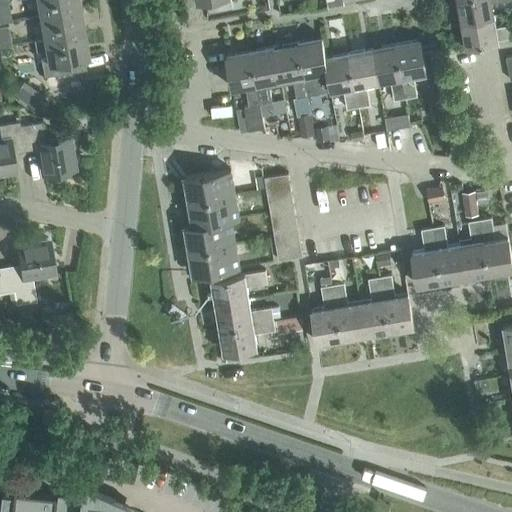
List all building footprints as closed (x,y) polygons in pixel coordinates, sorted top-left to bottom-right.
[(0,0),(0,22),(11,20),(7,0),(0,0)] [(36,0),(39,15),(79,8),(77,0),(36,0)] [(207,0),(210,11),(232,7),(230,0),(207,0)] [(501,0),(456,0),(461,20),(494,14),(492,2),(501,0)] [(83,32),(79,8),(39,15),(43,37),(43,39),(83,32)] [(511,23),(496,26),(494,14),(461,20),(465,45),(511,36),(511,23)] [(7,25),(0,26),(0,46),(11,44),(7,25)] [(87,55),(83,32),(43,39),(43,37),(34,39),(36,50),(39,50),(41,63),(44,76),(85,68),(83,56),(87,55)] [(325,56),(326,56),(322,36),(298,41),(307,94),(319,92),(315,72),(326,70),(327,69),(325,56)] [(420,38),(395,43),(405,97),(417,94),(413,74),(426,72),(420,38)] [(307,94),(298,41),(274,45),(281,83),(293,80),(296,96),(307,94)] [(405,97),(395,43),(372,47),(378,80),(390,78),(394,99),(405,97)] [(281,83),(274,45),(250,49),(260,103),(272,101),(269,85),(281,83)] [(378,80),(372,47),(348,52),(358,105),(369,103),(366,83),(378,80)] [(264,127),(260,103),(250,49),(226,54),(232,87),(245,85),(249,104),(244,105),(248,129),(264,127)] [(358,105),(348,52),(326,56),(325,56),(327,69),(326,70),(330,89),(343,87),(347,107),(358,105)] [(23,80),(14,93),(34,107),(43,93),(23,80)] [(272,101),(260,103),(263,115),(274,113),(272,101)] [(313,133),(310,113),(298,115),(302,135),(313,133)] [(392,115),(384,117),(386,128),(394,127),(392,115)] [(18,124),(19,124),(18,120),(0,123),(0,173),(14,171),(10,152),(23,149),(18,124)] [(43,140),(41,129),(40,121),(19,124),(18,124),(23,149),(35,147),(39,173),(74,167),(69,136),(43,140)] [(327,125),(315,127),(317,139),(329,137),(327,125)] [(363,139),(361,130),(351,132),(353,141),(363,139)] [(185,176),(193,223),(193,224),(231,217),(231,218),(239,217),(231,168),(185,176)] [(264,176),(266,187),(290,183),(288,172),(264,176)] [(266,186),(264,176),(264,175),(255,176),(257,188),(266,186)] [(292,194),(290,183),(266,187),(268,198),(292,194)] [(426,189),(428,203),(444,200),(442,186),(426,189)] [(479,214),(475,190),(463,192),(467,216),(479,214)] [(486,202),(485,190),(476,191),(477,203),(486,202)] [(294,205),(292,194),(268,198),(270,209),(294,205)] [(296,216),(294,205),(270,209),(272,220),(296,216)] [(302,255),(296,216),(272,220),(278,259),(302,255)] [(491,216),(480,218),(489,272),(511,267),(511,259),(508,234),(495,237),(491,216)] [(239,265),(231,218),(231,217),(193,224),(193,223),(185,224),(193,273),(239,265)] [(489,272),(480,218),(468,220),(472,240),(459,242),(465,276),(489,272)] [(465,276),(459,242),(447,245),(444,224),(432,226),(441,280),(465,276)] [(441,280),(432,226),(421,228),(424,248),(411,251),(417,284),(441,280)] [(19,263),(7,265),(11,290),(18,289),(33,287),(31,277),(53,273),(47,238),(16,243),(19,263)] [(377,253),(379,263),(390,261),(388,252),(377,253)] [(0,292),(8,291),(11,290),(7,265),(0,265),(0,292)] [(211,278),(215,302),(248,297),(246,285),(267,282),(265,269),(211,278)] [(391,273),(380,275),(389,329),(413,325),(408,292),(395,294),(391,273)] [(389,329),(380,275),(368,277),(372,298),(359,300),(365,333),(389,329)] [(331,277),(320,279),(321,285),(332,283),(331,277)] [(344,281),(343,282),(332,283),(341,337),(365,333),(359,300),(347,302),(344,281)] [(341,337),(332,283),(321,285),(324,306),(311,308),(317,341),(341,337)] [(251,309),(248,297),(215,302),(219,327),(273,318),(271,307),(271,306),(251,309)] [(271,307),(273,318),(280,317),(278,306),(271,307)] [(275,319),(277,332),(301,328),(299,315),(275,319)] [(254,332),(275,329),(273,318),(219,327),(223,351),(257,346),(254,332)] [(511,322),(503,324),(507,348),(511,347),(511,322)] [(281,352),(280,343),(262,346),(263,354),(281,352)] [(85,477),(86,464),(45,459),(43,472),(85,477)] [(3,491),(0,511),(107,511),(110,506),(109,505),(107,511),(103,510),(105,493),(80,491),(80,492),(81,492),(81,496),(57,494),(57,493),(16,488),(16,493),(3,491)]
